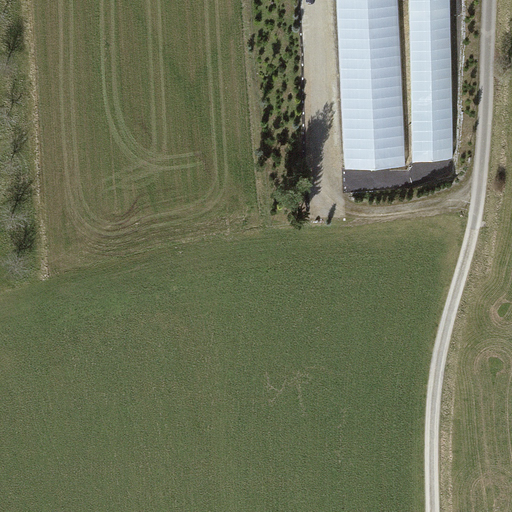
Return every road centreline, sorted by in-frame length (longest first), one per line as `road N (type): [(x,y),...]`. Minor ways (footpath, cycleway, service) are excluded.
road 1 (track): [(434,511),(431,415),(478,207)]
road 2 (residential): [(487,0),(478,207)]
